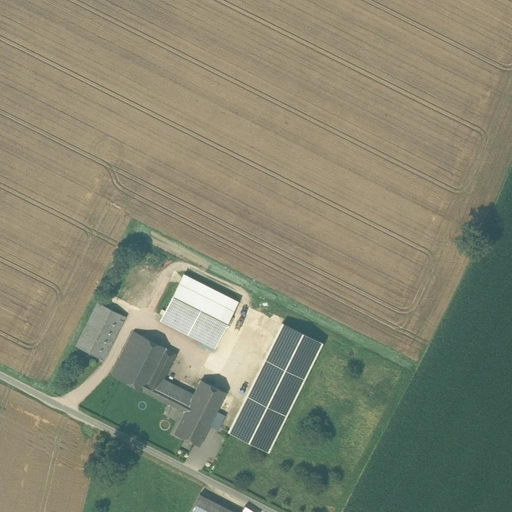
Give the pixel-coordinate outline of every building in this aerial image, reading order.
[(232,311),(179,284),(160,321),(214,348),(232,311)] [(98,303),(76,346),(103,360),(125,317),(98,303)] [(282,323),(229,431),(268,450),(321,343),(282,323)] [(133,331),(111,375),(119,379),(141,335),(133,331)] [(141,335),(119,379),(142,391),(164,347),(141,335)] [(164,347),(142,391),(185,412),(186,410),(194,394),(164,379),(177,353),(164,347)] [(226,392),(201,380),(194,394),(186,410),(211,422),(216,412),(226,392)] [(211,422),(186,410),(185,412),(174,433),(199,446),(209,425),(211,422)] [(225,416),(216,412),(211,422),(209,425),(218,429),(225,416)] [(234,511),(199,494),(190,511),(234,511)]
